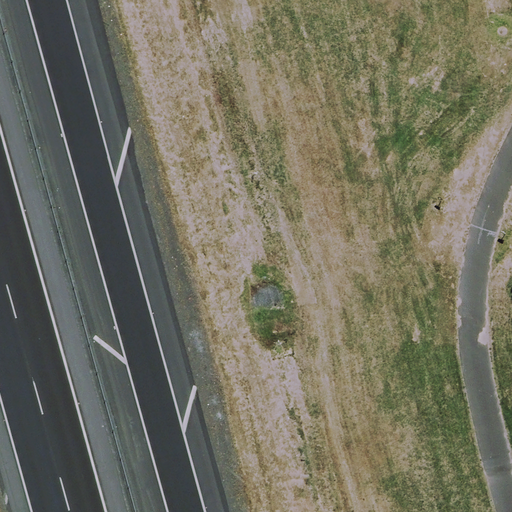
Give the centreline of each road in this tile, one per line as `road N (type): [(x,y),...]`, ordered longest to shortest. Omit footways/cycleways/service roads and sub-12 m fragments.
road 1 (motorway): [(46,0),(185,511)]
road 2 (motorway): [(67,511),(0,266)]
